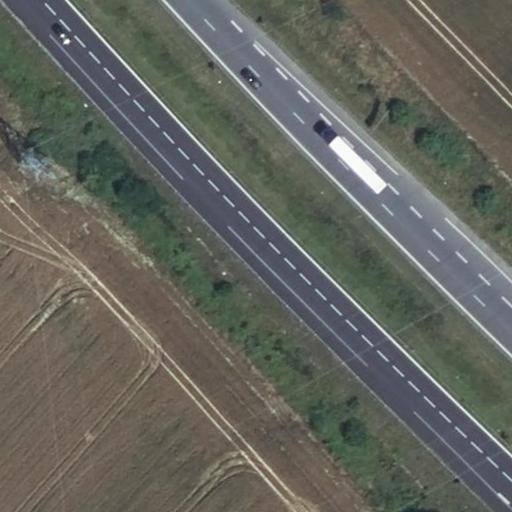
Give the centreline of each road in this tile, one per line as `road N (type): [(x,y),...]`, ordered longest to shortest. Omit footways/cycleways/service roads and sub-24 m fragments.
road 1 (motorway): [(43,0),(223,194),(511,481)]
road 2 (motorway): [(511,329),(189,0)]
